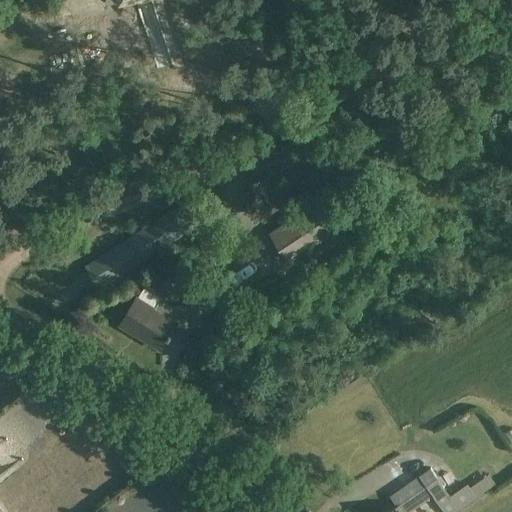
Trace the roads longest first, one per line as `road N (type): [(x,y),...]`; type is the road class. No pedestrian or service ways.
road 1 (unclassified): [(315,511),(0,302)]
road 2 (track): [(232,178),(511,91)]
road 3 (track): [(0,278),(147,205),(232,178)]
road 4 (track): [(232,178),(267,145),(285,106),(294,61),(290,0)]
